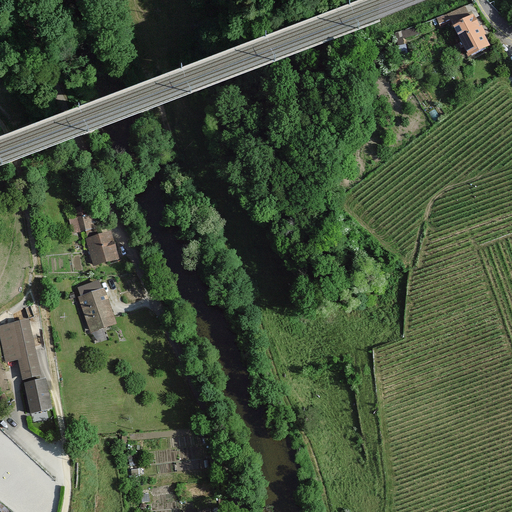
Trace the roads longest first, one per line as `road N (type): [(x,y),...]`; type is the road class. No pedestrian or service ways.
road 1 (residential): [(26,0),(227,446),(240,511)]
road 2 (track): [(330,511),(245,288),(171,143),(156,70)]
